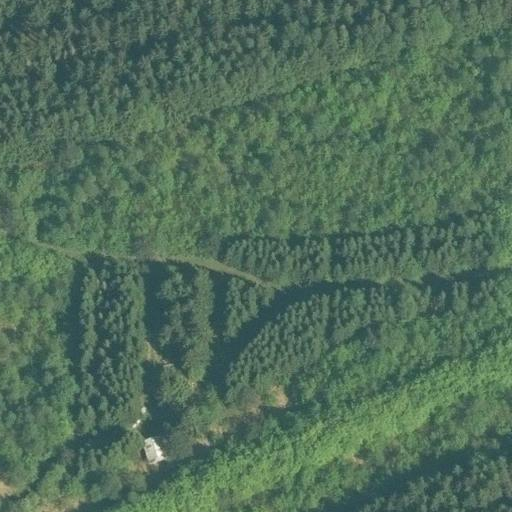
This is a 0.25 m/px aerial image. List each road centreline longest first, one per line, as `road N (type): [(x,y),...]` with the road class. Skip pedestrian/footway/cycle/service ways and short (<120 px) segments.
road 1 (track): [(0,237),(302,293),(243,338),(183,410),(152,429)]
road 2 (track): [(302,293),(511,280)]
road 3 (track): [(152,429),(72,450),(6,511)]
road 4 (track): [(152,429),(158,265)]
